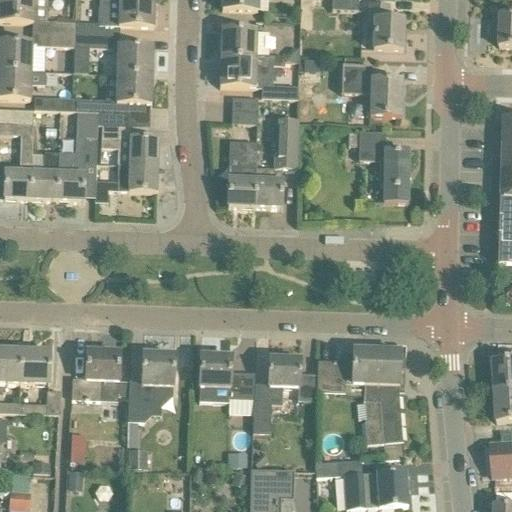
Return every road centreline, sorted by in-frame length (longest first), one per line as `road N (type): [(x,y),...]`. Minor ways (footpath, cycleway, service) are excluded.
road 1 (residential): [(448,325),(0,309)]
road 2 (residential): [(446,254),(193,237)]
road 3 (residential): [(193,237),(192,0)]
road 4 (residential): [(193,237),(0,233)]
road 5 (tertiary): [(461,511),(448,325)]
road 6 (tertiary): [(446,254),(446,83)]
